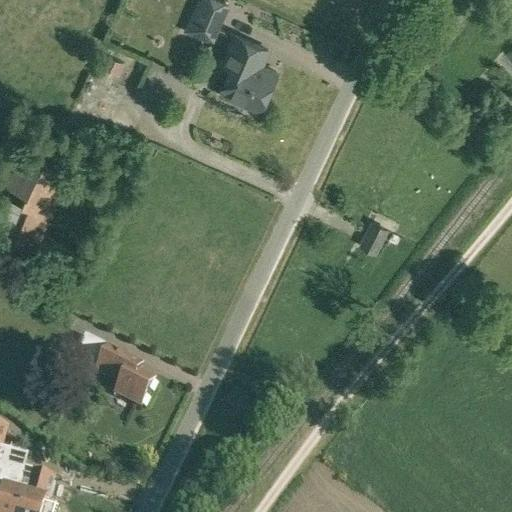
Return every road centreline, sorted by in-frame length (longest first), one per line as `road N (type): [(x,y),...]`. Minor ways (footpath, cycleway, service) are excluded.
road 1 (unclassified): [(148,511),(394,0)]
road 2 (track): [(263,511),(511,211)]
